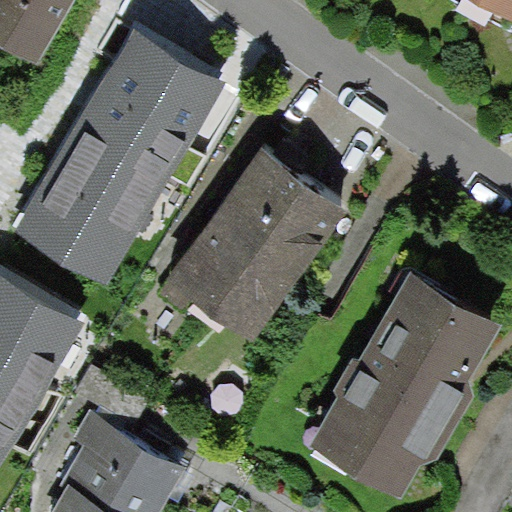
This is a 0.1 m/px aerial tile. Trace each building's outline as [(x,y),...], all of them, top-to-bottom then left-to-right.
[(86,0),(0,0),(0,36),(47,64),(86,0)] [(511,0),(469,0),(511,22),(511,19),(511,0)] [(235,75),(132,14),(8,223),(112,284),(235,75)] [(347,187),(258,124),(166,254),(252,317),(347,187)] [(501,301),(409,248),(308,422),(397,474),(417,441),(434,438),(473,376),(467,359),(501,301)] [(0,465),(86,317),(0,267),(0,465)] [(146,511),(180,452),(88,401),(72,429),(81,434),(39,507),(49,511),(146,511)]
